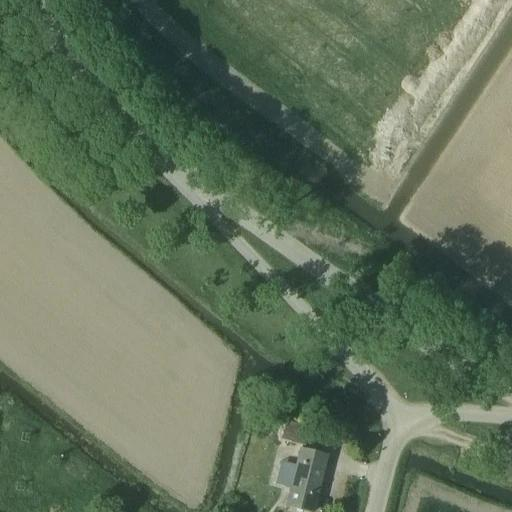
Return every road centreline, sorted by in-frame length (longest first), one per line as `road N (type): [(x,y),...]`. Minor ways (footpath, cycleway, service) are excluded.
road 1 (unclassified): [(169,168),(511,391)]
road 2 (unclassified): [(169,168),(399,414)]
road 3 (unclassified): [(29,0),(61,49),(169,168)]
